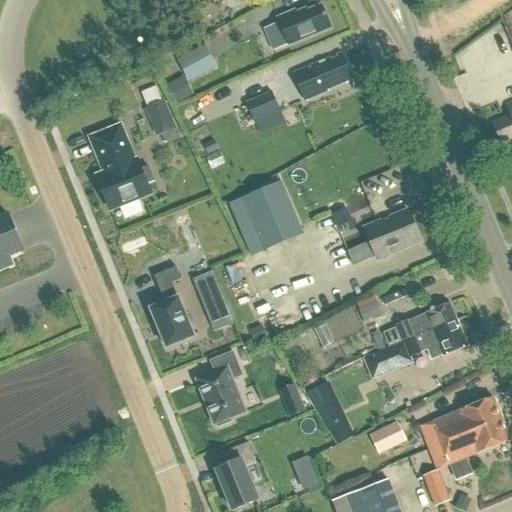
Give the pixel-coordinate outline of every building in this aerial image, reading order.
[(289,47),(331,29),(322,6),(307,13),(306,10),(296,14),(295,11),(277,19),(289,47)] [(216,68),(205,47),(178,61),(189,82),(216,68)] [(352,80),(341,54),(292,75),(303,103),(327,92),(327,91),(352,80)] [(182,77),(164,86),(175,106),(193,96),(182,77)] [(214,84),(201,88),(208,113),(221,109),(214,84)] [(279,111),(272,93),(246,103),(254,122),(279,111)] [(175,129),(164,102),(146,110),(157,136),(175,129)] [(511,102),(507,105),(511,116),(493,123),(501,143),(511,138),(511,102)] [(120,128),(92,140),(107,175),(97,179),(110,210),(150,193),(147,185),(155,182),(149,167),(141,170),(138,162),(134,164),(120,128)] [(180,186),(191,179),(181,164),(170,172),(180,186)] [(252,256),(265,252),(305,234),(282,183),(230,203),(252,256)] [(419,242),(406,212),(362,231),(375,260),(419,242)] [(0,218),(0,271),(13,267),(10,259),(23,253),(8,216),(0,218)] [(165,304),(151,310),(157,325),(160,334),(161,334),(167,349),(195,338),(179,299),(178,299),(172,284),(181,281),(176,268),(154,277),(165,304)] [(212,273),(193,281),(207,314),(226,306),(212,273)] [(141,298),(126,306),(133,319),(148,311),(141,298)] [(401,342),(401,343),(455,321),(448,305),(421,316),(421,317),(408,322),(395,327),(396,329),(384,334),(389,347),(401,342)] [(359,318),(362,329),(382,325),(379,314),(359,318)] [(455,321),(401,343),(408,358),(426,351),(430,361),(441,357),(441,358),(466,348),(455,321)] [(216,375),(198,383),(216,427),(217,426),(218,430),(233,424),(232,420),(246,414),(233,382),(243,378),(233,353),(211,362),(216,375)] [(432,423),(440,445),(499,420),(491,399),(432,423)] [(286,420),(304,419),(302,401),(285,402),(286,420)] [(508,442),(499,420),(440,445),(448,465),(508,442)] [(406,443),(397,423),(370,435),(379,455),(406,443)] [(248,444),(223,454),(228,466),(217,471),(233,511),(258,502),(245,470),(257,465),(248,444)] [(301,504),(318,497),(307,469),(290,475),(301,504)] [(374,511),(396,504),(398,503),(389,480),(332,502),(336,511),(374,511)] [(467,511),(473,498),(461,493),(455,509),(463,511),(467,511)] [(511,511),(511,499),(481,511),(511,511)] [(396,504),(374,511),(402,511),(398,503),(396,504)]
